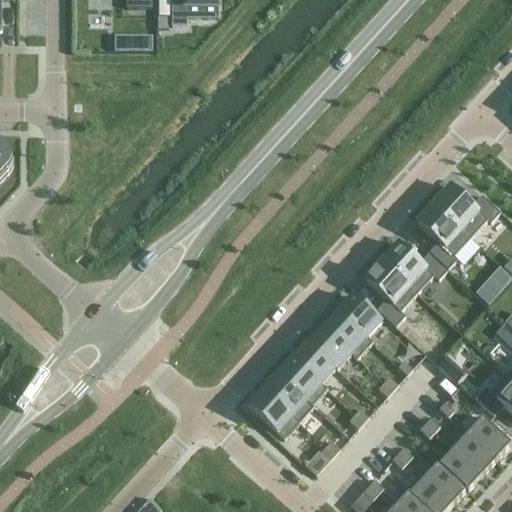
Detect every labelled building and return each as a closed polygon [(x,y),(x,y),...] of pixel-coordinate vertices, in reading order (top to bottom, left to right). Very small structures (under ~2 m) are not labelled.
[(0,0),(0,34),(2,35),(2,4),(14,4),(14,0),(0,0)] [(126,0),(127,11),(152,11),(152,0),(126,0)] [(188,10),(219,10),(218,0),(171,0),(172,29),(188,29),(188,10)] [(116,40),(116,53),(151,53),(151,40),(116,40)] [(451,190),(434,208),(462,234),(478,217),(490,228),(500,217),(481,200),(472,209),(451,190)] [(434,208),(417,227),(439,246),(429,256),(448,273),(458,263),(446,252),(462,234),(434,208)] [(399,247),(382,266),(410,291),(426,273),(438,284),(447,274),(448,273),(429,256),(420,266),(399,247)] [(511,260),(503,271),(511,278),(511,260)] [(382,266),(365,284),(386,304),(376,315),(395,332),(405,321),(393,310),(410,291),(382,266)] [(352,298),(337,315),(365,341),(380,324),(352,298)] [(337,315),(322,331),(350,357),(365,341),(337,315)] [(307,345),(306,345),(336,372),(350,357),(322,331),(308,346),(307,345)] [(306,345),(291,361),(320,387),(334,372),(335,373),(336,372),(306,345)] [(291,361),(277,377),(305,403),(320,387),(291,361)] [(446,361),(438,369),(440,371),(444,374),(452,366),(446,361)] [(404,365),(398,371),(407,379),(413,373),(404,365)] [(277,377),(262,393),(291,419),(305,403),(277,377)] [(389,381),(384,387),(393,395),(398,389),(389,381)] [(485,393),(474,404),(493,421),(503,410),(511,418),(511,386),(496,404),(485,393)] [(384,387),(378,393),(387,401),(393,395),(384,387)] [(262,393),(247,410),(275,436),(291,419),(262,393)] [(445,407),(439,413),(448,421),(454,415),(445,407)] [(360,413),(354,419),(363,427),(369,421),(360,413)] [(354,419),(349,425),(358,433),(363,427),(354,419)] [(431,422),(425,428),(434,436),(440,430),(431,422)] [(483,422),(468,439),(496,465),(511,448),(483,422)] [(425,428),(420,434),(429,442),(434,436),(425,428)] [(468,439),(454,454),(482,480),(496,465),(468,439)] [(331,445),(326,451),(335,459),(340,453),(331,445)] [(326,451),(320,457),(329,465),(335,459),(326,451)] [(403,452),(398,458),(407,466),(412,460),(403,452)] [(439,467),(439,468),(469,495),(482,480),(454,454),(441,468),(439,467)] [(398,458),(393,464),(402,472),(407,466),(398,458)] [(439,468),(425,483),(453,508),(466,494),(468,496),(469,495),(439,468)] [(409,496),(409,497),(425,511),(449,511),(453,508),(425,483),(411,498),(409,496)] [(375,485),(370,491),(378,499),(384,493),(375,485)] [(370,491),(364,497),(373,505),(378,499),(370,491)] [(425,511),(409,497),(395,511),(425,511)]
